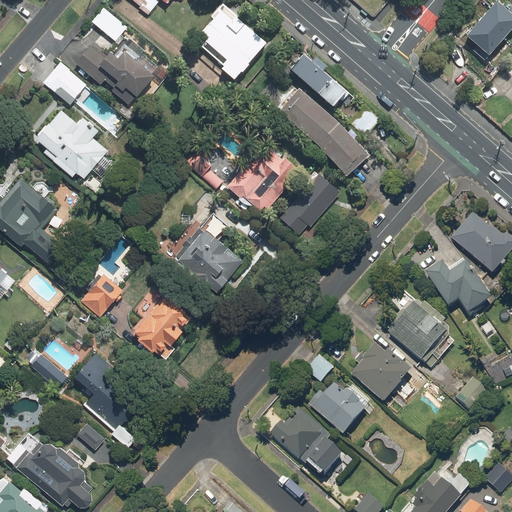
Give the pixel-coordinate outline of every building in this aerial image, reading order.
[(483,62),(511,28),(511,8),(510,7),(506,11),(494,1),(462,38),(475,49),(472,53),(483,62)] [(104,8),(92,22),(115,41),(127,27),(104,8)] [(216,70),(231,83),(262,46),(219,9),(198,35),(205,41),(201,46),(222,63),(216,70)] [(88,47),(73,65),(127,107),(150,78),(117,52),(112,59),(106,55),(103,59),(88,47)] [(303,56),(291,70),(335,107),(342,99),(348,105),(353,99),(303,56)] [(44,83),(70,105),(89,84),(62,61),(44,83)] [(276,114),(314,146),(344,179),(367,158),(352,141),(355,138),(349,132),(346,135),(336,124),(297,91),(276,114)] [(362,109),(348,124),(363,139),(378,123),(362,109)] [(56,111),(32,142),(44,152),(40,156),(71,180),(75,175),(84,182),(107,153),(90,140),(95,135),(77,121),(74,125),(56,111)] [(263,144),(225,188),(240,201),(241,199),(262,216),(298,174),(263,144)] [(193,155),(184,164),(215,191),(223,182),(193,155)] [(314,176),(276,222),(300,241),(338,195),(314,176)] [(0,234),(19,250),(22,245),(47,265),(57,253),(45,243),(49,238),(41,231),(57,211),(17,179),(0,200),(0,234)] [(209,214),(169,264),(211,299),(241,263),(217,243),(228,230),(209,214)] [(469,216),(447,240),(489,277),(511,251),(511,245),(501,236),(497,240),(469,216)] [(445,262),(421,276),(443,311),(453,305),(461,318),(486,303),(462,263),(450,270),(445,262)] [(0,299),(14,282),(0,271),(0,299)] [(101,276),(79,303),(100,319),(121,292),(101,276)] [(412,297),(380,333),(420,368),(446,339),(446,331),(441,326),(442,324),(412,297)] [(159,300),(129,336),(136,341),(133,345),(159,367),(173,350),(168,346),(187,323),(159,300)] [(334,343),(323,355),(336,365),(346,354),(334,343)] [(355,367),(347,376),(386,411),(396,400),(403,405),(416,391),(403,379),(407,374),(383,353),(381,356),(370,347),(362,356),(359,354),(351,363),(355,367)] [(145,397),(94,354),(71,381),(91,398),(83,407),(113,432),(111,436),(127,449),(135,440),(119,427),(145,397)] [(67,378),(40,355),(29,368),(56,390),(67,378)] [(317,357),(303,372),(318,385),(332,370),(317,357)] [(471,380),(453,400),(469,414),(486,394),(471,380)] [(317,394),(305,407),(340,438),(368,405),(347,387),(340,395),(330,386),(320,397),(317,394)] [(276,424),(267,436),(318,479),(336,458),(322,445),(327,439),(295,411),(281,428),(276,424)] [(85,425),(76,436),(94,452),(104,441),(85,425)] [(22,451),(9,468),(60,509),(66,502),(77,510),(85,510),(90,505),(89,497),(87,495),(91,490),(81,483),(82,476),(76,471),(76,465),(50,445),(38,446),(35,443),(26,454),(22,451)] [(511,478),(495,464),(482,480),(499,495),(511,479),(511,478)] [(445,511),(469,484),(458,475),(447,488),(432,476),(400,511),(445,511)] [(18,494),(0,480),(0,511),(47,511),(20,491),(18,494)] [(366,495),(352,511),(380,511),(383,509),(366,495)]
